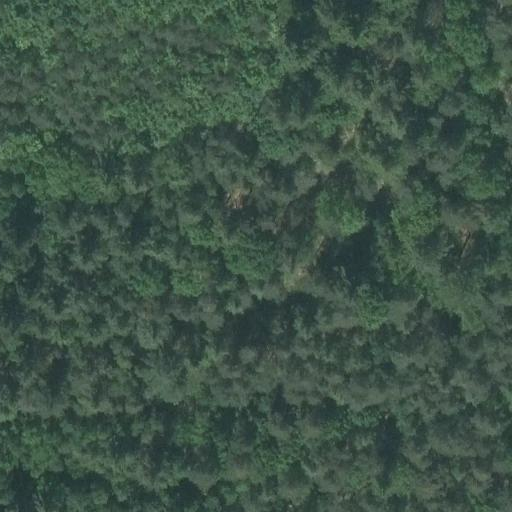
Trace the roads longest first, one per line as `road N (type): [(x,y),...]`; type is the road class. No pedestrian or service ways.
road 1 (track): [(0,386),(511,383)]
road 2 (track): [(437,0),(511,207)]
